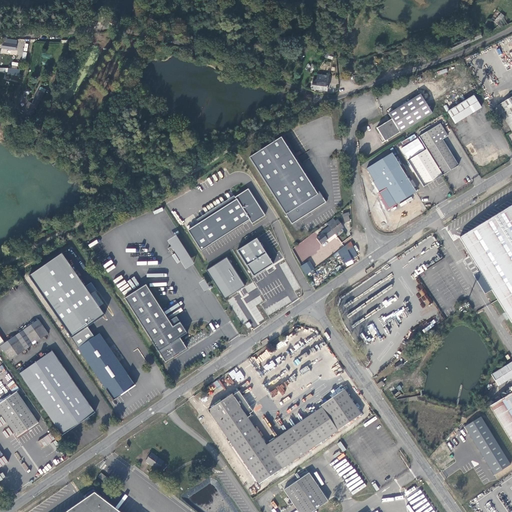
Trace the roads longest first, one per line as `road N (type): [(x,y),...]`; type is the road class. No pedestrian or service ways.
road 1 (secondary): [(310,301),(4,511)]
road 2 (unclassified): [(0,267),(319,98)]
road 3 (unclassified): [(319,98),(167,39),(101,28),(0,32)]
road 4 (residential): [(310,301),(457,511)]
road 5 (unclassified): [(511,30),(319,98)]
road 6 (secondary): [(511,169),(382,250)]
road 7 (residential): [(382,250),(356,189),(354,108)]
